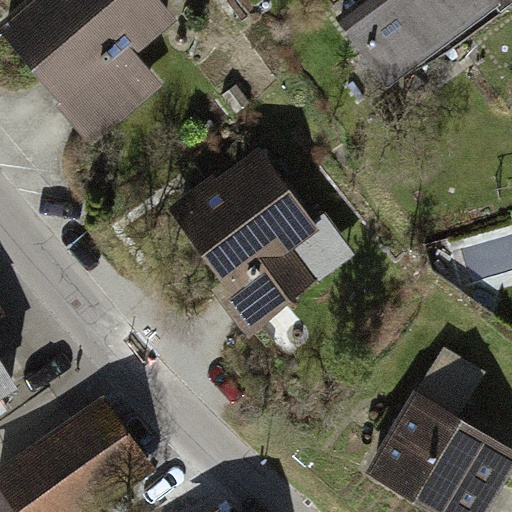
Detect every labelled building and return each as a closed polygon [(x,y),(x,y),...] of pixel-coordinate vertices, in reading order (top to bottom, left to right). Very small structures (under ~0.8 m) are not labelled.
[(166,0),(18,0),(0,15),(0,30),(88,136),(160,77),(134,46),(176,11),(166,0)] [(382,87),(501,0),(339,0),(326,10),(382,87)] [(315,222),(254,138),(150,213),(238,333),(318,275),(291,238),(315,222)] [(408,385),(361,468),(439,511),(486,511),(511,466),(511,443),(454,411),(481,362),(449,344),(421,393),(408,385)] [(0,389),(12,382),(0,362),(0,389)] [(107,393),(0,464),(0,494),(7,505),(11,511),(90,511),(157,468),(107,393)] [(230,511),(224,502),(209,511),(230,511)]
